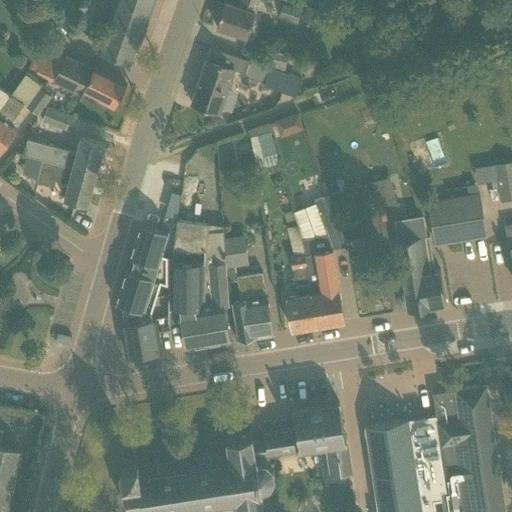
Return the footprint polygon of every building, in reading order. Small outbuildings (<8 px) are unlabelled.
[(114,0),(110,15),(146,28),(155,2),(155,0),(114,0)] [(259,0),(241,0),(239,7),(225,2),(217,27),(247,37),(256,13),(255,13),(259,0)] [(511,0),(500,0),(509,23),(511,22),(511,0)] [(301,10),(283,4),(279,17),(297,23),(301,10)] [(314,24),(318,10),(305,6),(301,19),(314,24)] [(98,50),(133,63),(140,45),(139,44),(139,45),(137,44),(139,39),(141,40),(140,40),(141,40),(144,32),(144,30),(145,30),(145,29),(145,30),(146,28),(110,15),(98,50)] [(452,19),(442,21),(443,30),(453,28),(452,19)] [(79,97),(106,109),(107,105),(109,103),(111,105),(112,104),(115,103),(116,103),(126,83),(95,67),(94,70),(65,56),(64,58),(40,46),(29,67),(38,71),(37,73),(81,94),(79,97)] [(274,69),(269,67),(249,61),(210,47),(210,48),(207,59),(206,58),(206,60),(205,65),(204,64),(203,66),(204,66),(201,75),(191,103),(219,112),(234,69),(245,73),(248,77),(264,83),(263,85),(295,96),(302,76),(289,71),(288,74),(274,69)] [(264,61),(275,64),(285,67),(288,55),(268,49),(264,61)] [(354,69),(363,59),(357,53),(348,63),(354,69)] [(0,110),(12,95),(11,94),(0,86),(0,110)] [(51,96),(40,88),(27,106),(38,114),(51,96)] [(0,110),(0,151),(1,152),(16,130),(9,125),(18,111),(24,104),(12,95),(0,110)] [(42,120),(65,129),(71,115),(48,106),(42,120)] [(277,134),(301,128),(297,112),(273,118),(277,134)] [(271,132),(251,137),(254,158),(262,157),(264,167),(278,162),(276,154),(277,154),(271,132)] [(23,154),(26,155),(96,173),(104,142),(81,136),(77,151),(28,139),(23,154)] [(87,206),(96,173),(26,155),(22,174),(37,178),(36,182),(54,187),(56,180),(68,183),(64,199),(87,206)] [(501,201),(511,199),(511,175),(497,178),(501,201)] [(372,180),(374,186),(378,208),(396,204),(391,177),(372,180)] [(252,187),(251,187),(249,187),(248,188),(247,188),(246,189),(245,191),(245,192),(245,193),(245,195),(245,196),(246,197),(247,198),(248,199),(249,199),(251,200),(252,199),(254,199),(255,198),(256,197),(256,196),(257,195),(257,193),(257,192),(256,191),(256,189),(255,188),(254,188),(252,187)] [(434,244),(487,234),(479,192),(426,201),(434,244)] [(305,254),(316,325),(345,321),(333,249),(348,247),(328,195),(315,200),(316,203),(294,210),(296,218),(302,238),(305,254)] [(287,222),(296,218),(294,210),(284,214),(287,222)] [(430,235),(426,236),(423,214),(395,219),(410,310),(432,306),(432,305),(446,303),(441,269),(435,270),(430,235)] [(205,251),(207,231),(208,223),(178,219),(175,250),(205,251)] [(124,323),(153,318),(152,311),(161,282),(169,284),(169,262),(169,257),(161,255),(168,231),(141,223),(131,257),(134,258),(130,270),(127,269),(116,303),(121,304),(124,323)] [(204,263),(169,262),(169,284),(169,321),(180,319),(185,347),(207,343),(207,341),(213,340),(213,342),(230,339),(225,306),(230,306),(228,278),(227,267),(225,238),(224,230),(207,231),(205,251),(204,263)] [(244,235),(225,238),(227,267),(235,266),(238,265),(235,251),(246,249),(244,235)] [(291,329),(316,325),(305,254),(290,256),(297,295),(286,296),(291,329)] [(233,302),(239,338),(259,335),(259,336),(267,335),(267,333),(274,332),(263,272),(238,276),(238,277),(237,277),(241,301),(233,302)] [(160,351),(153,318),(124,323),(123,323),(128,356),(151,353),(151,352),(150,352),(150,351),(158,349),(158,350),(157,350),(158,351),(160,351)] [(486,383),(455,388),(455,389),(433,393),(436,417),(425,418),(437,500),(441,500),(443,511),(505,511),(501,479),(498,478),(497,471),(499,470),(490,412),(486,383)] [(332,475),(350,472),(339,403),(320,406),(320,407),(319,408),(314,409),(314,408),(313,408),(313,407),(294,410),(296,427),(264,433),(265,439),(268,454),(269,454),(327,445),(332,475)] [(378,511),(422,511),(421,503),(437,500),(425,418),(421,419),(421,418),(366,426),(372,466),(369,467),(369,468),(372,468),(373,475),(370,475),(371,476),(373,476),(375,491),(372,491),(372,494),(376,493),(378,507),(374,507),(375,510),(378,509),(378,511)] [(265,439),(259,440),(253,441),(252,436),(227,440),(229,450),(212,453),(212,451),(210,451),(210,453),(194,456),(193,454),(192,454),(192,456),(191,456),(190,452),(176,454),(177,458),(176,459),(175,457),(173,457),(174,459),(157,461),(157,460),(155,460),(155,462),(146,463),(138,464),(138,459),(136,459),(136,455),(133,456),(133,459),(125,460),(125,457),(122,457),(123,461),(121,461),(128,511),(215,511),(220,511),(219,511),(221,511),(238,508),(238,511),(264,511),(268,508),(271,504),(270,499),(267,495),(261,494),(261,493),(262,493),(262,491),(270,486),(275,478),(273,468),(267,462),(269,454),(268,454),(265,439)] [(0,445),(0,494),(11,497),(22,450),(0,445)] [(11,497),(0,494),(0,511),(7,511),(8,511),(7,511),(11,497)]
